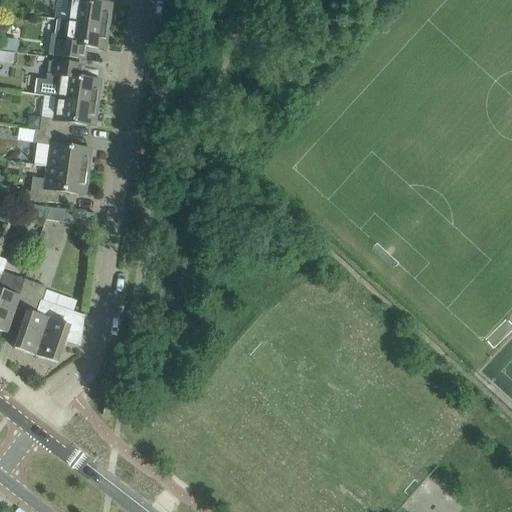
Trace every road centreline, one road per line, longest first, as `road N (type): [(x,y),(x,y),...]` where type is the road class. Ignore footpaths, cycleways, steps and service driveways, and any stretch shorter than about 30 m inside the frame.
road 1 (residential): [(33,429),(88,365),(108,312),(149,0)]
road 2 (tertiary): [(138,511),(33,429)]
